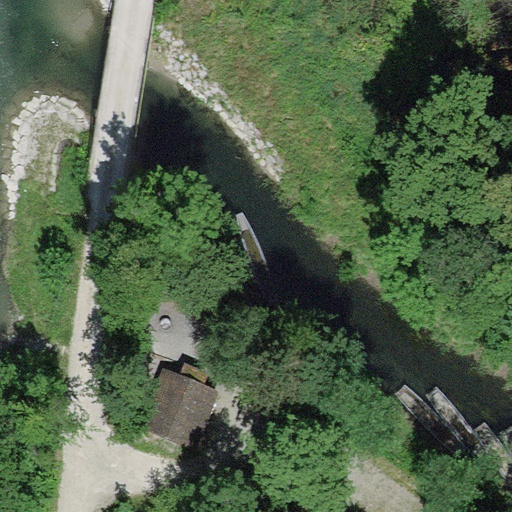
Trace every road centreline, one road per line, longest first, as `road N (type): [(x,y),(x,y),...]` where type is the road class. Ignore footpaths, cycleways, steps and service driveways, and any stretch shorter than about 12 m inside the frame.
road 1 (track): [(124,0),(101,191),(81,511)]
road 2 (track): [(87,452),(211,511)]
